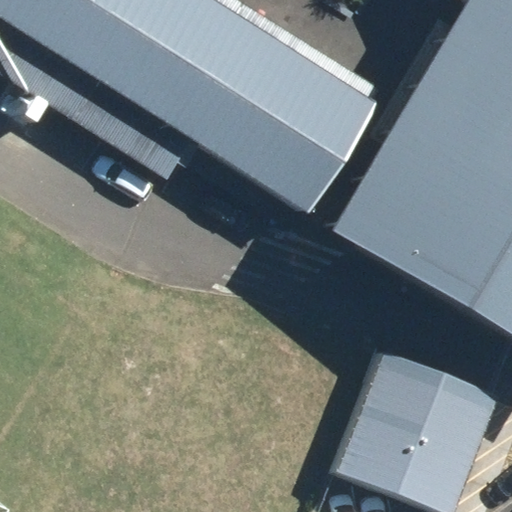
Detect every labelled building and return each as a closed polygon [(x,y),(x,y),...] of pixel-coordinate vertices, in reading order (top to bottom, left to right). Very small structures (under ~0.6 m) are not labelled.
[(0,0),(0,87),(159,188),(169,171),(175,174),(187,155),(295,223),(365,113),(184,0),(0,0)] [(218,0),(184,0),(365,113),(374,98),(218,0)] [(511,0),(496,0),(477,34),(430,116),(341,268),(501,360),(511,366),(511,0)] [(188,288),(112,262),(27,511),(129,511),(175,380),(159,374),(188,288)] [(491,387),(375,344),(370,356),(329,466),(340,470),(445,509),(491,387)] [(300,511),(301,510),(177,461),(156,511),(300,511)]
